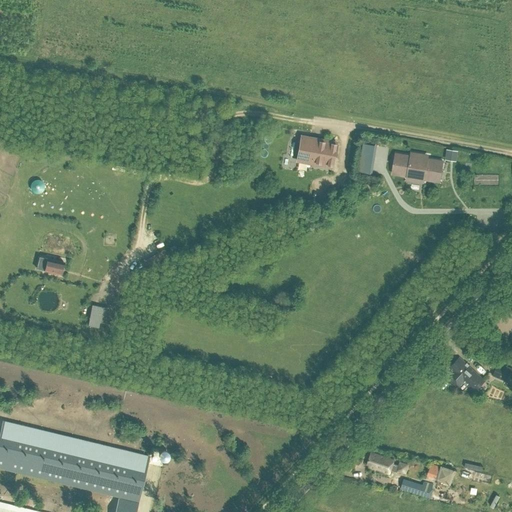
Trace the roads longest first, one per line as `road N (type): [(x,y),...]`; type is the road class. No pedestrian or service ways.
road 1 (track): [(511,153),(232,114),(219,122),(208,177),(162,177),(149,186),(139,216),(141,249),(120,271)]
road 2 (tertiary): [(279,511),(511,258)]
